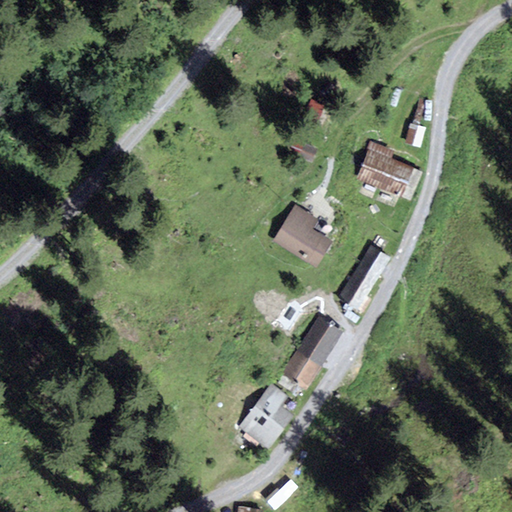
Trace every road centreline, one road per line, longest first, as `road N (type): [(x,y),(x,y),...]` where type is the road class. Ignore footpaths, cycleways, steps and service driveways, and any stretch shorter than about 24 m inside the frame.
road 1 (track): [(511,7),(474,30),(452,63),(430,189),(383,298),(274,464),(186,511)]
road 2 (track): [(244,0),(59,222),(0,268)]
road 3 (track): [(321,191),(338,136),(372,86),(428,39),(474,30)]
